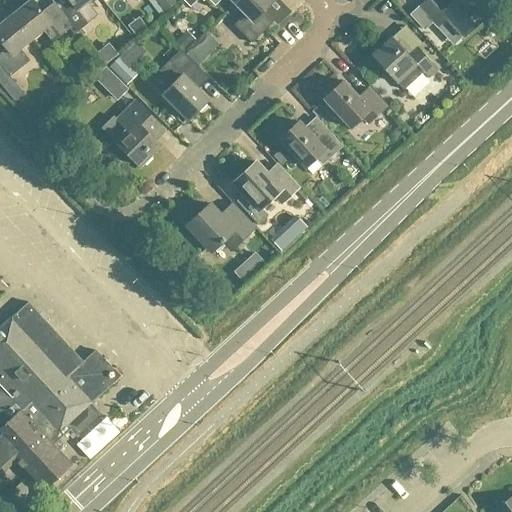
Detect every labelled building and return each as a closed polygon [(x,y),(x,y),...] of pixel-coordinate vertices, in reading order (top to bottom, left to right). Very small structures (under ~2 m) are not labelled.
[(98,18),(87,4),(92,0),(66,0),(69,3),(59,12),(73,30),(73,29),(77,35),(98,18)] [(274,3),(271,0),(241,0),(235,7),(245,17),(233,28),(251,46),(272,25),(262,15),(274,3)] [(336,0),(334,2),(347,13),(358,0),(336,0)] [(428,0),(418,9),(432,24),(436,29),(445,21),(461,38),(462,39),(484,19),(466,0),(454,0),(452,3),(449,0),(428,0)] [(32,2),(12,18),(32,41),(42,33),(53,46),(73,30),(59,12),(53,5),(41,14),(32,2)] [(0,28),(0,66),(10,79),(30,63),(20,51),(32,41),(12,18),(0,28)] [(110,62),(122,74),(147,50),(135,37),(110,62)] [(370,59),(396,86),(396,85),(403,93),(422,75),(428,81),(437,72),(416,50),(408,58),(390,40),(370,59)] [(187,122),(206,104),(186,83),(198,72),(181,54),(159,74),(173,88),(163,97),(187,122)] [(367,124),(384,108),(367,90),(358,99),(342,83),(324,101),(350,128),(361,117),(367,124)] [(113,119),(101,131),(115,146),(138,169),(141,166),(143,168),(151,160),(149,158),(159,148),(154,143),(165,133),(160,128),(136,104),(117,123),(113,119)] [(278,142),(311,177),(342,148),(325,131),(313,142),(297,125),(278,142)] [(255,164),(233,186),(243,197),(236,203),(257,226),(267,217),(259,210),(272,198),(280,206),(297,190),(281,173),(276,168),(267,177),(255,164)] [(230,252),(253,230),(230,206),(218,217),(209,206),(186,228),(211,254),(222,243),(230,252)] [(0,468),(3,472),(15,461),(43,492),(70,467),(52,448),(70,432),(75,437),(98,416),(89,405),(105,391),(112,385),(109,382),(106,378),(112,372),(95,353),(83,364),(27,305),(0,330),(0,468)] [(511,511),(511,498),(493,511),(511,511)]
